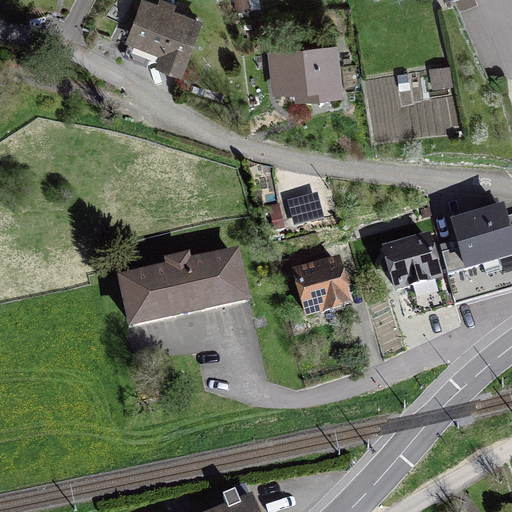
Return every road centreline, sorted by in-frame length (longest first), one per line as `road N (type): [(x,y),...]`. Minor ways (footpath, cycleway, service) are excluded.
road 1 (residential): [(0,37),(98,67),(168,113),(263,156),(511,188)]
road 2 (residential): [(511,344),(488,337),(298,402),(238,384),(228,334)]
road 3 (tertiary): [(348,511),(429,419),(511,345)]
